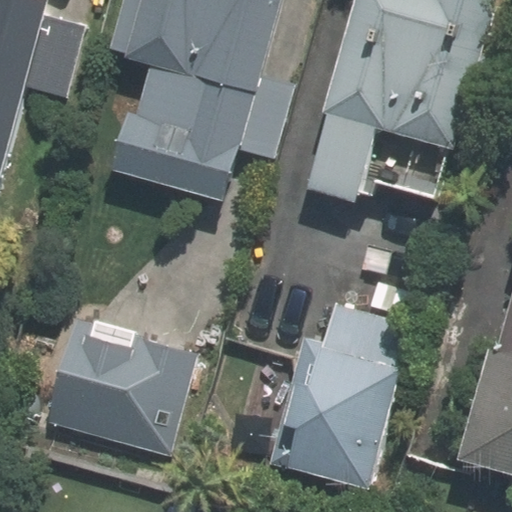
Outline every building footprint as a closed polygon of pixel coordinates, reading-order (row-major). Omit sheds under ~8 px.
[(4,0),(5,1),(0,0),(0,212),(11,172),(16,174),(41,86),(73,95),(92,26),(60,16),(64,0),(4,0)] [(136,0),(125,43),(143,48),(113,161),(230,192),(246,135),(278,143),(298,72),(277,66),(294,0),(136,0)] [(511,0),(375,0),(322,185),(366,198),(388,123),(472,148),(511,3),(511,0)] [(314,335),(278,463),(379,491),(424,328),(345,306),(336,341),(314,335)] [(85,311),(60,412),(183,442),(208,341),(85,311)] [(511,346),(509,346),(477,458),(511,467),(511,346)]
